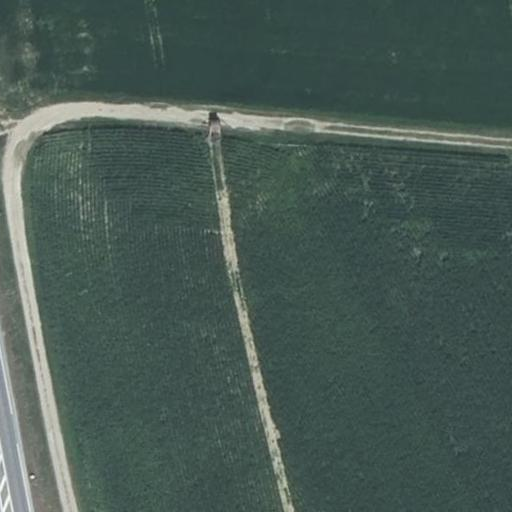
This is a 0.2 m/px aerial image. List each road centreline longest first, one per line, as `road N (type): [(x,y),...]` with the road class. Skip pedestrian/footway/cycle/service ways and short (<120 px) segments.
road 1 (track): [(72,511),(12,196),(15,155),(29,128),(56,109),(104,110),(511,144)]
road 2 (secondary): [(23,511),(0,386)]
